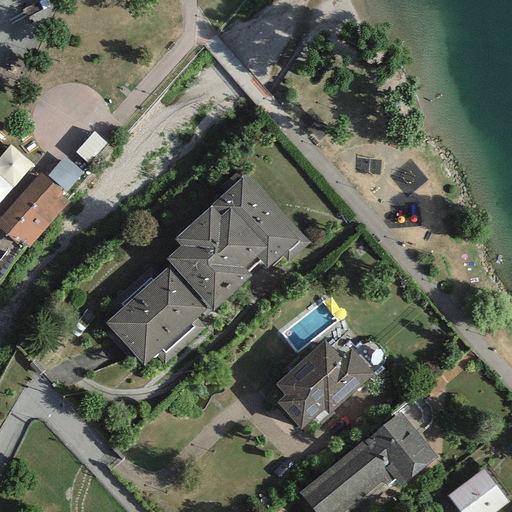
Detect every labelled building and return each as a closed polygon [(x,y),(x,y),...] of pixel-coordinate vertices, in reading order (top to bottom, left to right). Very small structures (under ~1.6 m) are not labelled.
[(9,145),(0,155),(0,199),(31,165),(9,145)] [(51,174),(70,189),(86,169),(67,154),(51,174)] [(38,181),(0,222),(0,240),(15,254),(62,202),(38,181)] [(182,262),(106,326),(149,377),(299,250),(248,190),(174,252),(182,262)] [(334,354),(324,343),(275,389),(284,398),(274,407),(299,434),(314,421),(320,428),(375,378),(344,344),(334,354)] [(400,414),(292,498),(302,511),(352,511),(392,481),(399,490),(437,461),(400,414)] [(498,511),(509,504),(484,470),(446,498),(456,511),(498,511)]
